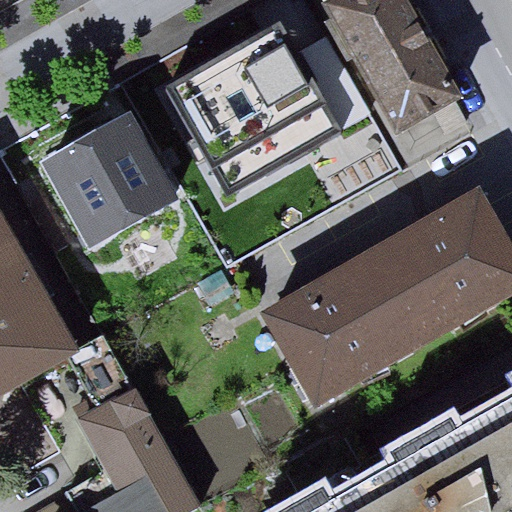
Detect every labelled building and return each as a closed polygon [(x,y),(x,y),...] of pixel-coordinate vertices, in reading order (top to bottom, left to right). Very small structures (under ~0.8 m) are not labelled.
[(465,105),(404,0),(317,0),(399,142),(465,105)] [(184,97),(236,193),(377,117),(333,36),(297,56),(289,41),(184,97)] [(136,121),(43,169),(93,267),(187,219),(136,121)] [(511,306),(511,247),(482,195),(262,318),(317,416),(511,306)] [(0,206),(0,409),(85,365),(0,206)] [(200,511),(112,349),(82,380),(99,413),(78,424),(114,491),(75,511),(200,511)] [(511,511),(511,391),(297,511),(511,511)]
